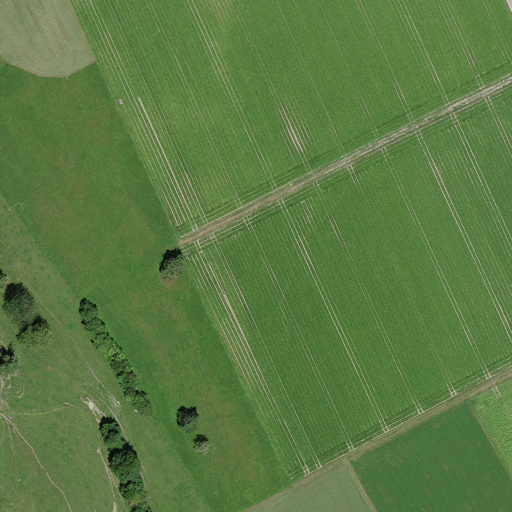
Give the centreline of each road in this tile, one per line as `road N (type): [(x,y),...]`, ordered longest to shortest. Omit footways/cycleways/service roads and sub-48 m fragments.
road 1 (track): [(204,229),(511,78)]
road 2 (track): [(352,459),(511,370)]
